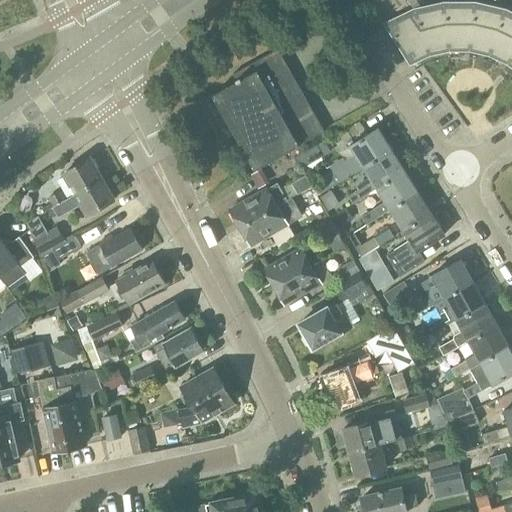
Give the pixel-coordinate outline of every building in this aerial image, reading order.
[(429,55),(420,34),(410,13),(406,8),(421,5),(424,3),(421,0),(373,0),(391,24),(388,25),(386,26),(410,64),(411,63),(414,68),(425,65),(422,58),(429,55)] [(410,13),(420,34),(429,55),(431,60),(440,58),(439,52),(449,50),(447,28),(443,0),(442,0),(421,5),(406,8),(410,13)] [(443,0),(447,28),(449,50),(449,56),(459,55),(459,50),(470,50),(472,28),(475,0),(443,0)] [(477,0),(475,0),(472,28),(470,50),(468,56),(478,57),(479,52),(489,55),(504,12),(506,7),(477,0)] [(511,9),(506,7),(504,12),(489,55),(487,60),(496,64),(498,59),(508,64),(511,56),(511,9)] [(277,49),(232,75),(236,80),(235,81),(236,82),(213,96),(212,94),(197,102),(220,142),(233,134),(254,171),(324,132),(277,49)] [(363,167),(390,151),(378,130),(377,129),(350,146),(350,147),(351,147),(363,167)] [(317,145),(296,157),(302,169),(324,157),(317,145)] [(404,172),(390,151),(363,167),(370,177),(355,186),(358,191),(348,197),(353,205),(367,196),(366,195),(377,189),(404,172)] [(75,194),(101,179),(89,159),(63,174),(75,194)] [(417,193),(404,172),(377,189),(386,203),(361,218),(366,227),(381,218),(380,217),(391,211),(390,210),(417,193)] [(291,185),(296,196),(297,196),(311,188),(305,177),(291,185)] [(59,217),(81,205),(87,216),(113,201),(101,179),(75,194),(53,207),(59,217)] [(240,229),(277,208),(287,202),(277,185),(267,191),(230,212),(240,229)] [(329,192),(319,199),(328,212),(338,206),(329,192)] [(417,193),(390,210),(391,211),(403,231),(430,214),(417,193)] [(277,208),(240,229),(250,247),(287,225),(277,208)] [(443,234),(430,214),(403,231),(410,242),(386,257),(399,276),(424,260),(418,251),(444,235),(444,234),(443,234)] [(329,221),(312,231),(317,240),(324,236),(334,252),(344,246),(329,221)] [(40,255),(52,249),(63,243),(56,230),(33,242),(40,255)] [(100,246),(92,250),(87,253),(99,275),(141,251),(139,247),(141,245),(138,240),(134,240),(129,230),(112,239),(111,236),(99,243),(100,246)] [(388,231),(374,240),(379,248),(393,239),(388,231)] [(0,277),(7,288),(26,275),(20,267),(33,258),(19,237),(9,244),(8,242),(4,242),(2,243),(0,240),(0,277)] [(63,243),(52,249),(58,259),(80,247),(74,237),(63,243)] [(274,288),(311,267),(301,250),(264,271),(274,288)] [(311,267),(274,288),(284,306),(331,279),(321,261),(311,267)] [(353,261),(336,271),(342,282),(359,272),(353,261)] [(459,261),(432,276),(440,291),(444,298),(471,283),(459,261)] [(151,263),(116,282),(129,305),(164,285),(151,263)] [(341,283),(349,298),(347,299),(352,307),(373,295),(368,285),(367,286),(359,273),(341,283)] [(388,273),(374,280),(379,288),(392,280),(388,273)] [(101,279),(77,292),(58,302),(65,314),(107,291),(101,279)] [(404,282),(383,294),(389,306),(410,293),(404,282)] [(441,318),(426,326),(431,334),(445,326),(456,320),(483,304),(471,283),(444,298),(444,299),(451,310),(440,316),(441,318)] [(434,304),(429,296),(414,305),(415,306),(419,312),(434,304)] [(173,302),(146,317),(138,322),(130,327),(136,337),(129,341),(135,352),(163,336),(161,333),(184,320),(173,302)] [(453,340),(438,348),(443,356),(458,348),(468,342),(468,341),(495,326),(483,304),(456,320),(463,332),(454,337),(453,340)] [(313,349),(350,327),(344,316),(343,317),(337,306),(327,311),(326,310),(299,325),(305,335),(303,338),(308,347),(311,347),(313,349)] [(86,328),(92,341),(123,327),(116,313),(86,328)] [(476,355),(465,361),(470,369),(480,363),(507,348),(495,326),(468,341),(468,342),(476,355)] [(391,329),(371,342),(376,352),(397,340),(391,329)] [(165,348),(156,354),(165,368),(174,363),(176,366),(201,351),(190,331),(164,345),(165,348)] [(39,355),(47,353),(44,341),(12,351),(19,375),(43,368),(39,355)] [(481,364),(470,371),(477,383),(482,391),(492,385),(511,374),(511,355),(507,348),(480,363),(481,364)] [(94,371),(102,367),(95,349),(87,353),(94,371)] [(465,361),(451,369),(455,377),(470,369),(465,361)] [(373,378),(372,376),(367,363),(345,372),(345,371),(325,379),(327,385),(328,385),(335,406),(356,398),(352,387),(373,378)] [(155,380),(149,368),(132,376),(139,388),(155,380)] [(181,387),(191,405),(222,387),(212,369),(181,387)] [(91,370),(54,378),(68,449),(70,448),(73,451),(79,449),(80,446),(84,445),(75,402),(69,404),(66,391),(94,385),(91,370)] [(107,393),(120,386),(113,371),(100,378),(107,393)] [(66,449),(68,449),(54,378),(43,380),(49,408),(43,409),(52,452),(56,451),(58,454),(65,452),(66,449)] [(477,383),(463,391),(468,399),(482,391),(477,383)] [(222,387),(191,405),(196,413),(181,416),(183,426),(201,422),(220,411),(224,412),(229,409),(230,405),(233,404),(222,387)] [(427,395),(401,402),(404,413),(430,407),(427,395)] [(448,422),(450,421),(473,411),(467,399),(443,412),(448,422)] [(0,452),(3,464),(5,463),(7,465),(14,464),(15,461),(19,460),(10,425),(24,422),(19,404),(0,408),(0,452)] [(511,435),(511,434),(511,408),(503,411),(503,412),(504,412),(511,435)] [(473,411),(450,421),(455,434),(478,424),(473,411)] [(115,415),(102,418),(107,440),(120,438),(115,415)] [(350,452),(386,443),(382,428),(375,429),(373,421),(343,429),(350,452)] [(145,427),(128,431),(133,455),(150,451),(145,427)] [(497,430),(481,435),(484,444),(499,439),(497,430)] [(410,436),(398,439),(401,450),(412,447),(410,436)] [(386,443),(350,452),(356,475),(385,468),(383,460),(390,458),(386,443)] [(449,451),(426,457),(429,469),(452,463),(449,451)] [(504,454),(488,459),(491,467),(507,463),(504,454)] [(459,465),(430,471),(433,483),(462,477),(459,465)] [(496,482),(498,491),(511,487),(511,478),(496,482)] [(401,490),(361,499),(364,511),(406,511),(406,509),(418,506),(415,494),(403,497),(401,490)] [(263,511),(263,509),(259,509),(256,495),(177,511),(263,511)] [(511,511),(511,503),(503,506),(504,511),(511,511)]
